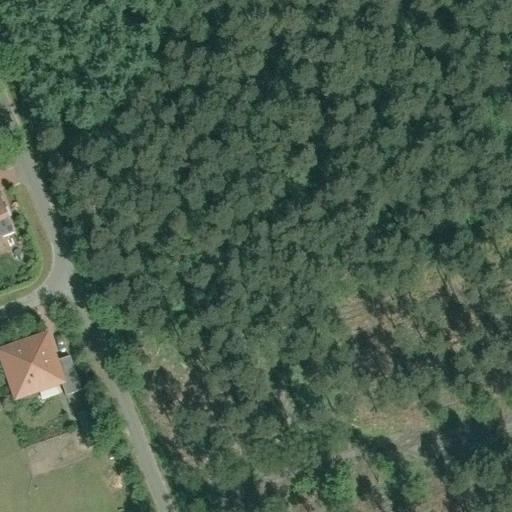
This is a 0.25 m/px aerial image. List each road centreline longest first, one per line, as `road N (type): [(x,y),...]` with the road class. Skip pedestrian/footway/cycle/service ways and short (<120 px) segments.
road 1 (track): [(167,507),(511,410)]
road 2 (residential): [(76,279),(169,511)]
road 3 (residential): [(0,88),(76,279)]
